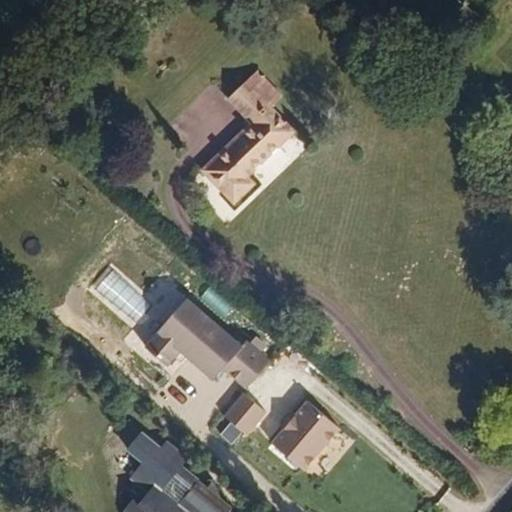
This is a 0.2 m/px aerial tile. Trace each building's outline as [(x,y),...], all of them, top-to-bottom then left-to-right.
[(276,106),(250,82),(236,97),(287,144),(290,140),(266,118),(276,106)] [(247,186),(287,144),(236,97),(223,111),(247,134),(202,180),(236,212),(253,192),(247,186)] [(268,362),(189,293),(143,345),(169,367),(182,351),(214,380),(224,368),(246,387),(268,362)] [(269,410),(245,391),(226,414),(250,433),(269,410)] [(342,428),(308,399),(272,441),(306,470),(342,428)] [(151,489),(131,511),(230,511),(224,490),(216,498),(193,478),(199,470),(178,450),(172,458),(151,439),(140,453),(152,464),(140,478),(151,489)]
